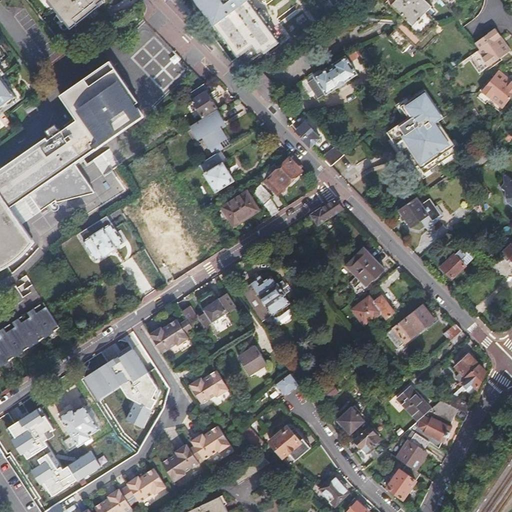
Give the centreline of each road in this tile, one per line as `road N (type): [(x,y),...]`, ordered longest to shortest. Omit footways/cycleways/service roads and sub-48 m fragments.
road 1 (residential): [(0,407),(335,184)]
road 2 (residential): [(157,0),(335,184)]
road 3 (residential): [(335,184),(506,363)]
road 4 (residential): [(426,511),(506,363)]
road 5 (residential): [(301,404),(393,511)]
road 6 (unknown): [(254,102),(366,20)]
